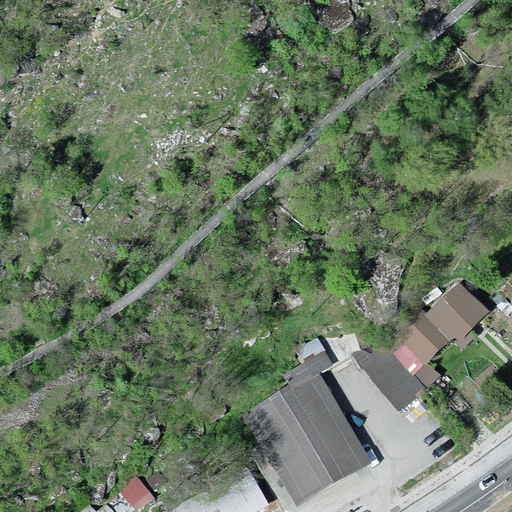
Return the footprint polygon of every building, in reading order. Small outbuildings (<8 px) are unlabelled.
[(491,316),(460,286),(429,319),(460,349),(491,316)] [(450,348),(419,321),(400,342),(430,370),(450,348)] [(299,511),(375,469),(318,371),(242,415),(298,511),(299,511)] [(271,511),(257,477),(175,511),(271,511)] [(118,485),(88,511),(133,511),(138,507),(118,485)]
